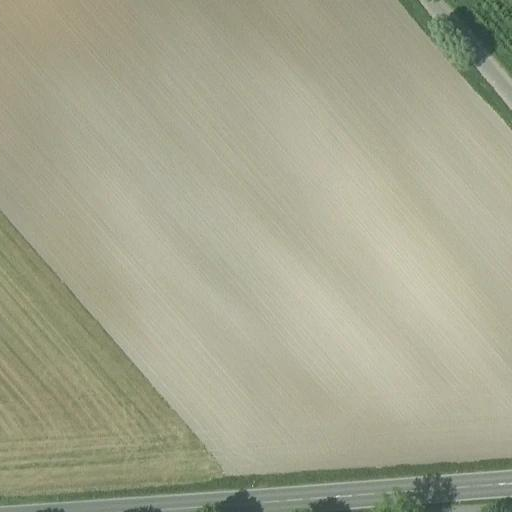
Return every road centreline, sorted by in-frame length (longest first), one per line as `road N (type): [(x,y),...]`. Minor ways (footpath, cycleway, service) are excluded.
road 1 (secondary): [(155,511),(511,485)]
road 2 (unclassified): [(425,0),(511,101)]
